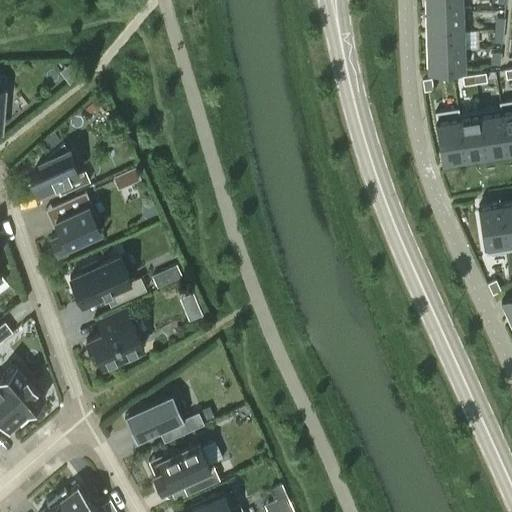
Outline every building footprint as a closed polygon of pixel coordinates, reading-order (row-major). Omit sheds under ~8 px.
[(425,0),(426,12),(462,11),(461,0),(425,0)] [(426,12),(427,31),(463,30),(462,11),(426,12)] [(496,16),(495,28),(503,29),(504,17),(496,16)] [(502,41),(503,29),(495,28),(493,40),(502,41)] [(464,49),(463,30),(427,31),(427,51),(464,49)] [(464,49),(427,51),(428,71),(465,70),(464,49)] [(491,63),(499,63),(501,51),(492,51),(491,63)] [(473,73),(475,82),(487,81),(485,71),(473,73)] [(463,84),(475,82),(473,73),(462,75),(463,84)] [(424,90),(433,89),(431,77),(422,78),(424,90)] [(511,98),(499,101),(499,105),(501,105),(507,148),(511,147),(511,98)] [(479,108),(486,151),(507,148),(501,105),(499,105),(479,108)] [(458,112),(459,112),(458,107),(435,110),(442,158),(464,154),(458,112)] [(479,108),(459,112),(458,112),(464,154),(486,151),(479,108)] [(67,149),(63,142),(47,154),(48,157),(39,161),(43,169),(30,175),(37,191),(56,183),(60,193),(89,180),(85,169),(77,173),(70,157),(72,156),(69,148),(67,149)] [(132,150),(107,162),(111,170),(136,158),(132,150)] [(133,181),(140,178),(134,165),(127,168),(133,181)] [(79,193),(52,206),(57,218),(55,219),(60,230),(50,235),(57,250),(63,248),(64,250),(82,242),(81,239),(100,231),(88,204),(85,205),(79,193)] [(511,199),(501,202),(508,249),(511,248),(511,199)] [(508,249),(501,202),(478,205),(485,253),(508,249)] [(111,290),(116,302),(146,288),(140,275),(130,280),(118,254),(97,263),(96,259),(81,266),(82,270),(69,276),(82,303),(111,290)] [(156,285),(180,274),(175,262),(151,273),(156,285)] [(492,293),(500,289),(495,278),(487,282),(492,293)] [(511,292),(500,297),(509,316),(511,314),(511,292)] [(126,307),(103,317),(97,320),(102,332),(86,339),(93,355),(97,353),(102,365),(123,356),(124,360),(140,353),(138,349),(143,346),(126,307)] [(0,340),(12,331),(5,320),(0,323),(0,340)] [(0,382),(29,415),(37,408),(35,405),(45,396),(15,362),(0,374),(0,382)] [(0,382),(0,420),(7,429),(18,420),(20,423),(29,415),(0,382)] [(171,392),(124,413),(136,440),(159,429),(164,440),(204,422),(198,410),(183,417),(171,392)] [(159,471),(154,473),(162,490),(181,481),(187,493),(219,478),(213,465),(210,467),(198,441),(179,449),(177,446),(163,453),(164,456),(154,460),(159,471)] [(271,484),(276,495),(264,500),(270,511),(281,511),(294,507),(281,479),(271,484)] [(55,495),(68,511),(99,511),(78,482),(67,490),(65,488),(55,495)] [(229,506),(222,490),(204,498),(203,496),(190,503),(191,504),(173,511),(243,511),(239,501),(229,506)] [(68,511),(55,495),(46,501),(48,504),(38,511),(68,511)]
